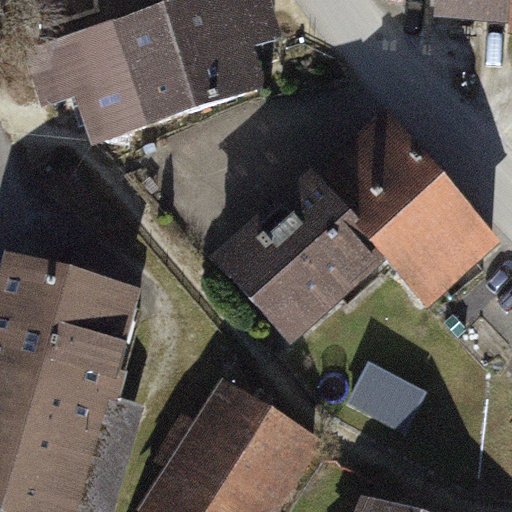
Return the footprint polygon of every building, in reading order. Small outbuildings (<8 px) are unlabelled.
[(264,0),(190,0),(17,61),(35,112),(73,99),(90,147),(257,88),(245,53),(279,41),(264,0)] [(437,23),(511,27),(511,0),(421,0),(439,1),(437,23)] [(299,171),(202,262),(287,352),(373,271),(419,320),(496,247),(374,118),(311,177),(299,171)] [(138,290),(0,258),(0,511),(118,511),(142,408),(113,401),(138,290)] [(425,395),(374,368),(352,410),(403,436),(425,395)] [(264,511),(309,443),(227,391),(148,511),(264,511)]
